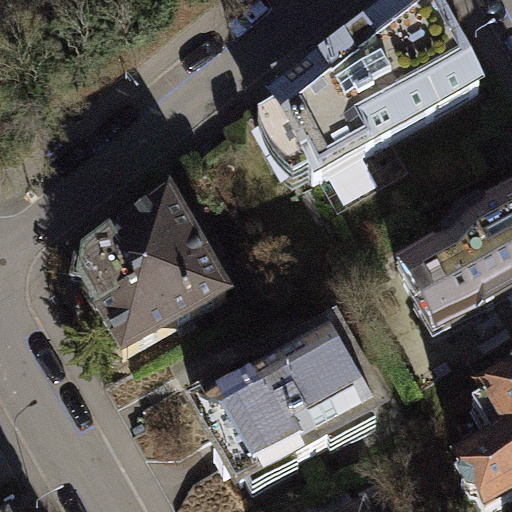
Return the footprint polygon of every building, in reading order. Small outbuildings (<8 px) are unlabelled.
[(481,98),(426,0),(417,0),(322,74),(319,68),(275,94),(282,109),(272,118),(314,189),(481,98)] [(426,307),(443,338),(511,299),(511,199),(463,226),(448,250),(398,277),(419,311),(426,307)] [(81,294),(122,361),(228,300),(167,201),(86,263),(81,294)] [(213,408),(197,417),(224,463),(213,469),(223,487),(234,481),(241,491),(371,416),(329,342),(313,351),(308,342),(291,352),(296,360),(228,399),(223,390),(207,399),(213,408)] [(452,469),(477,511),(487,511),(511,498),(511,377),(474,399),(499,442),(452,469)]
